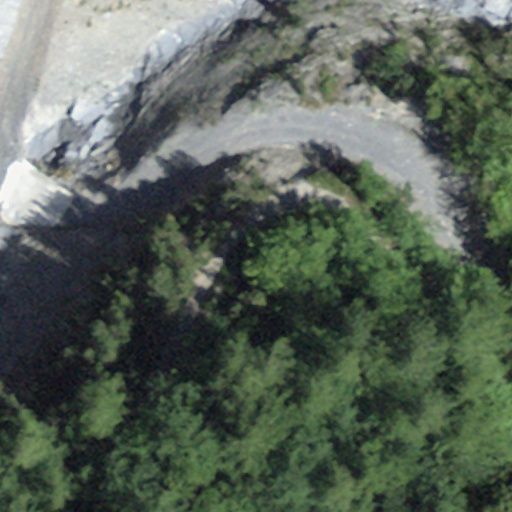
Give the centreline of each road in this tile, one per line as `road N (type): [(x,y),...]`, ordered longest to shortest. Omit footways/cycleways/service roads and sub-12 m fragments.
road 1 (track): [(511,284),(468,226),(352,149),(75,227),(0,144)]
road 2 (track): [(0,138),(47,0)]
